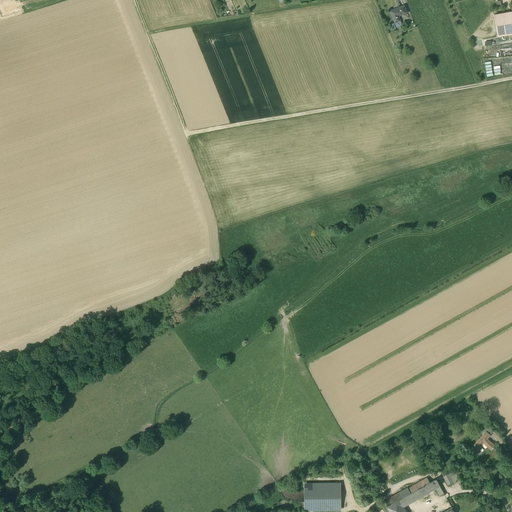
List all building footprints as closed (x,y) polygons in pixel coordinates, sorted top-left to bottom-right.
[(404,6),(390,11),(395,23),(400,21),(398,17),(407,13),(404,6)] [(511,12),(494,15),(498,37),(511,34),(511,12)] [(486,432),(470,449),(475,453),(483,444),(491,450),(495,446),(487,439),(490,436),(486,432)] [(448,474),(443,476),(448,486),(453,483),(448,474)] [(427,478),(389,500),(391,505),(398,501),(430,483),(427,478)] [(430,483),(398,501),(401,507),(439,485),(436,480),(430,483)] [(340,487),(304,487),(304,507),(341,507),(340,487)] [(391,505),(387,507),(389,511),(404,511),(401,507),(398,501),(391,505)]
